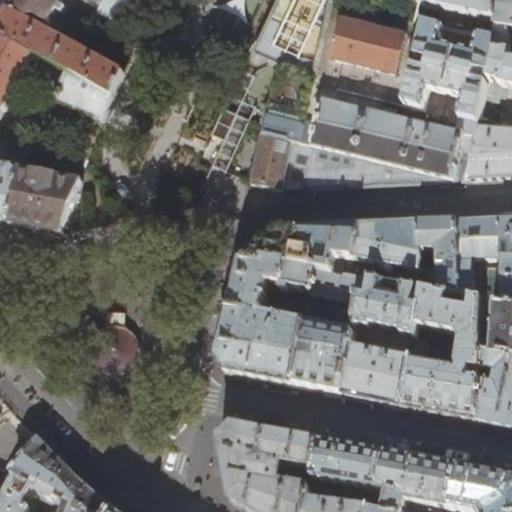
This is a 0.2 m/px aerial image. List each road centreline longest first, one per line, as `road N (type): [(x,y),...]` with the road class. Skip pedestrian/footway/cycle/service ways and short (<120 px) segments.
road 1 (residential): [(187,393),(236,218),(511,200)]
road 2 (residential): [(511,458),(187,393)]
road 3 (residential): [(0,326),(160,491)]
